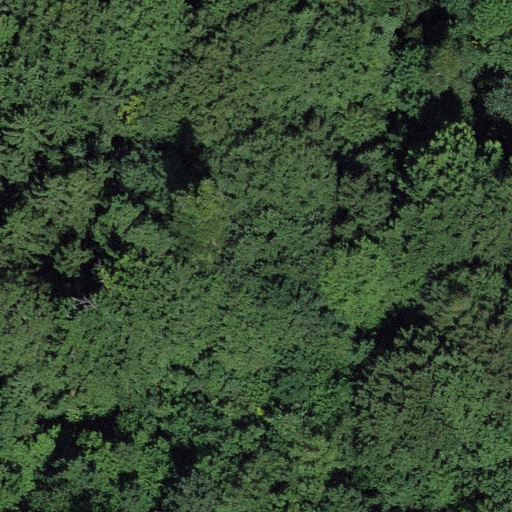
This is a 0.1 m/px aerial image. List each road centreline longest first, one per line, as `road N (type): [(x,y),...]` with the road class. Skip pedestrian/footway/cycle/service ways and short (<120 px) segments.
road 1 (track): [(234,0),(152,178),(69,433),(53,511)]
road 2 (track): [(0,24),(123,0)]
